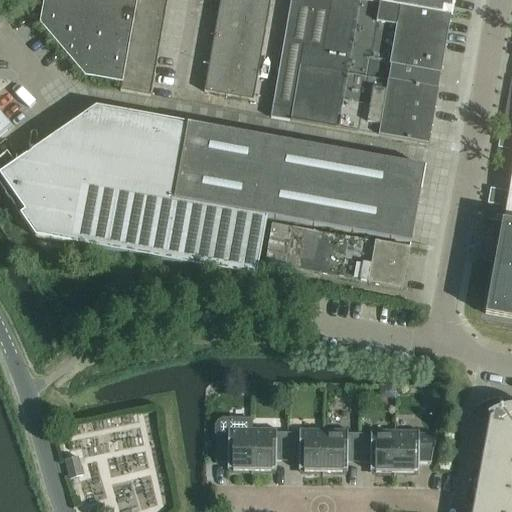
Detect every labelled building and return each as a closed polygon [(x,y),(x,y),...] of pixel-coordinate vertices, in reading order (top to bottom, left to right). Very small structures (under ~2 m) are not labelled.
[(44,0),(40,25),(61,49),(73,63),(85,77),(122,84),(125,67),(128,54),(130,42),(132,29),(135,17),(137,5),(137,0),(44,0)] [(137,0),(137,5),(167,10),(168,0),(137,0)] [(250,0),(221,0),(220,7),(251,13),(253,0),(250,0)] [(251,13),(248,25),(267,28),(271,4),(253,0),(251,13)] [(291,0),(287,30),(445,55),(452,17),(349,0),(291,0)] [(349,0),(452,17),(454,0),(349,0)] [(137,5),(135,17),(164,22),(167,10),(137,5)] [(220,7),(218,19),(248,25),(251,13),(220,7)] [(135,17),(132,29),(162,35),(164,22),(135,17)] [(218,19),(216,32),(246,37),(248,25),(218,19)] [(246,37),(244,49),(263,53),(267,28),(248,25),(246,37)] [(132,29),(130,42),(160,47),(162,35),(132,29)] [(273,119),(273,121),(292,124),(301,71),(438,95),(445,55),(287,30),(273,119)] [(216,32),(213,44),(244,49),(246,37),(216,32)] [(130,42),(128,54),(158,59),(160,47),(130,42)] [(213,44),(211,56),(241,61),(244,49),(213,44)] [(241,61),(239,74),(258,77),(263,53),(244,49),(241,61)] [(128,54),(125,67),(156,72),(158,59),(128,54)] [(211,56),(209,68),(239,74),(241,61),(211,56)] [(122,84),(121,92),(151,98),(156,72),(125,67),(122,84)] [(209,68),(207,80),(237,86),(239,74),(209,68)] [(301,71),(292,124),(429,147),(433,124),(438,95),(301,71)] [(237,86),(234,99),(254,102),(258,77),(239,74),(237,86)] [(207,80),(205,94),(234,99),(237,86),(207,80)] [(6,156),(0,161),(0,186),(36,238),(257,279),(267,219),(411,245),(425,169),(97,111),(14,167),(6,156)] [(0,138),(11,128),(0,114),(0,138)] [(495,263),(485,318),(511,322),(511,168),(511,174),(511,177),(503,223),(495,263)] [(272,227),(266,264),(285,268),(285,269),(403,292),(410,252),(272,227)] [(408,387),(398,387),(398,396),(408,396),(408,387)] [(256,388),(256,403),(276,404),(277,388),(272,388),(256,388)] [(511,511),(511,410),(507,412),(500,414),(493,417),(494,419),(493,423),(496,424),(488,449),(495,451),(484,474),(484,476),(491,477),(479,502),(486,503),(481,511),(511,511)] [(217,440),(217,468),(228,468),(228,475),(234,475),(234,477),(252,477),(252,433),(252,423),(224,423),(220,426),(217,430),(217,440)] [(252,433),(252,477),(272,477),(272,475),(277,475),(277,466),(287,466),(288,437),(277,437),(277,434),(252,433)] [(288,437),(287,466),(300,466),(300,475),(305,475),(305,477),(323,478),(323,434),(300,434),(300,437),(288,437)] [(323,434),(323,478),(343,478),(343,476),(348,476),(348,466),(359,466),(359,438),(352,438),(352,434),(323,434)] [(359,438),(359,466),(371,467),(371,476),(376,476),(376,478),(394,478),(395,434),(371,434),(371,438),(359,438)] [(395,434),(394,478),(414,478),(414,476),(420,476),(420,467),(431,467),(437,439),(420,438),(420,435),(395,434)] [(79,458),(64,462),(70,482),(84,478),(79,458)]
